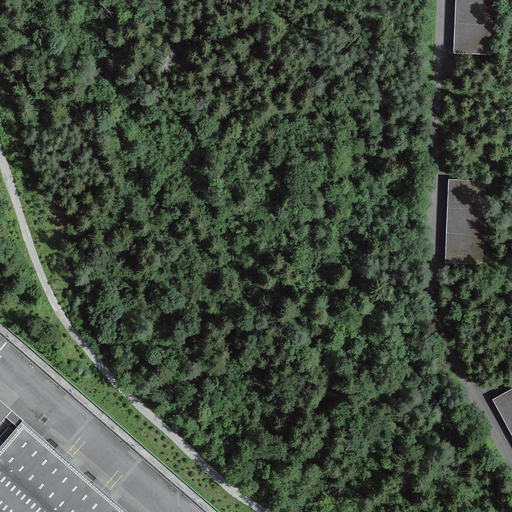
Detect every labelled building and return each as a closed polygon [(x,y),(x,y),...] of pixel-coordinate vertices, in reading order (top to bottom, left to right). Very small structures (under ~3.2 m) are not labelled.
[(496,59),(497,0),(459,0),(458,58),(496,59)] [(490,185),(448,183),(444,263),(486,265),(490,185)] [(511,391),(494,402),(511,433),(511,391)] [(0,402),(0,433),(10,422),(19,431),(25,424),(0,402)] [(125,511),(25,424),(0,454),(0,511),(125,511)]
